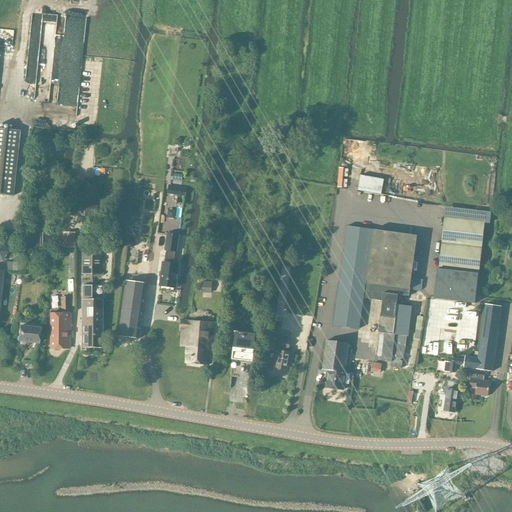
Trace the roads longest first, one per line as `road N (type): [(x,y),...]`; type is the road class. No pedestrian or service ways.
road 1 (tertiary): [(0,387),(336,440),(511,450)]
road 2 (track): [(37,0),(41,26),(17,203),(0,203)]
road 3 (unknown): [(51,394),(75,341),(80,255)]
